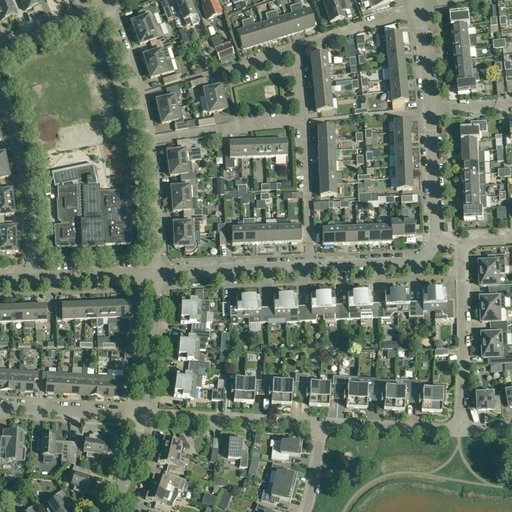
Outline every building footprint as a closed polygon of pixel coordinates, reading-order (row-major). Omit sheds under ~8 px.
[(0,0),(0,20),(0,22),(9,18),(0,0)] [(0,0),(9,18),(17,15),(10,0),(0,0)] [(18,0),(24,12),(32,9),(28,0),(18,0)] [(28,0),(32,9),(40,5),(37,0),(28,0)] [(176,3),(183,21),(184,21),(186,26),(191,24),(192,27),(198,24),(199,21),(197,15),(195,16),(187,0),(179,0),(179,2),(176,3)] [(200,0),(204,7),(202,8),(207,21),(222,15),(218,3),(214,4),(212,0),(200,0)] [(350,11),(347,2),(346,0),(331,0),(332,2),(324,4),(330,23),(344,19),(342,13),(350,11)] [(359,0),(361,5),(368,3),(370,9),(393,1),(392,0),(359,0)] [(295,6),(303,32),(315,28),(309,9),(302,11),(300,4),(295,6)] [(291,36),(303,32),(295,6),(289,7),(291,15),(285,17),(291,36)] [(168,8),(163,10),(167,23),(173,20),(168,8)] [(137,15),(138,15),(139,14),(140,13),(142,19),(131,23),(132,26),(130,26),(133,35),(134,34),(134,35),(152,28),(159,26),(159,25),(157,26),(153,17),(152,14),(148,11),(144,11),(140,12),(137,15)] [(279,39),(291,36),(285,17),(278,19),(276,11),(271,13),(279,39)] [(267,43),(279,39),(271,13),(265,15),(267,22),(261,24),(267,43)] [(450,16),(451,27),(470,25),(469,14),(450,16)] [(247,21),(255,47),(267,43),(261,24),(254,26),(252,19),(247,21)] [(242,51),(255,47),(247,21),(241,22),(243,29),(236,32),(242,51)] [(470,26),(470,25),(451,27),(452,39),(469,37),(468,26),(470,26)] [(152,28),(134,35),(134,36),(136,45),(139,44),(139,46),(151,41),(153,47),(165,43),(163,37),(159,26),(152,28)] [(184,45),(189,43),(184,30),(179,32),(184,45)] [(385,47),(402,45),(401,34),(384,35),(385,47)] [(365,45),(364,36),(356,37),(357,45),(365,45)] [(469,37),(452,39),(454,50),(470,48),(477,47),(476,36),(469,37)] [(169,42),(165,43),(153,47),(155,53),(143,57),(144,59),(142,60),(145,68),(145,69),(164,63),(171,61),(167,49),(171,48),(169,42)] [(215,51),(219,61),(233,56),(229,45),(215,51)] [(402,45),(385,47),(387,58),(403,57),(402,45)] [(471,60),(470,48),(454,50),(455,62),(471,60)] [(311,67),(327,65),(326,54),(310,56),(311,67)] [(403,57),(387,58),(388,70),(404,68),(403,57)] [(456,73),(472,71),(471,60),(455,62),(456,73)] [(171,61),(164,63),(145,69),(147,78),(149,78),(150,80),(167,74),(167,73),(174,71),(171,61)] [(327,65),(311,67),(312,79),(328,77),(327,65)] [(389,81),(405,79),(404,68),(388,70),(389,81)] [(472,71),(456,73),(457,84),(476,83),(476,82),(479,82),(478,70),(472,71)] [(164,86),(180,81),(178,75),(162,80),(164,86)] [(328,77),(312,79),(313,90),(330,88),(328,77)] [(207,84),(206,78),(189,83),(191,89),(207,84)] [(405,79),(389,81),(390,93),(407,91),(405,79)] [(476,83),(457,84),(458,96),(477,94),(476,83)] [(157,113),(157,114),(176,109),(175,104),(179,103),(178,97),(181,96),(178,86),(165,90),(167,96),(168,96),(169,99),(156,102),(157,104),(154,104),(157,113)] [(204,97),(206,103),(225,99),(224,98),(225,98),(223,89),(221,89),(221,87),(199,92),(200,98),(204,97)] [(330,88),(313,90),(315,102),(331,100),(330,88)] [(407,91),(390,93),(391,104),(408,102),(407,91)] [(225,99),(206,103),(208,115),(226,111),(225,108),(228,108),(225,99)] [(331,100),(315,102),(316,113),(332,111),(331,100)] [(180,108),(176,109),(157,114),(158,114),(157,114),(159,123),(161,123),(161,125),(174,122),(175,125),(183,124),(180,108)] [(198,128),(215,125),(214,119),(197,122),(198,128)] [(410,133),(409,122),(393,122),(393,134),(410,133)] [(175,132),(188,130),(187,123),(174,126),(175,132)] [(471,123),(471,129),(461,130),(461,141),(480,141),(480,133),(487,133),(487,123),(471,123)] [(317,140),(334,139),(333,128),(317,128),(317,140)] [(410,145),(410,133),(393,134),(394,145),(410,145)] [(334,139),(317,140),(318,151),(334,151),(334,139)] [(191,151),(189,140),(176,142),(177,149),(178,149),(179,152),(166,154),(167,156),(165,156),(166,165),(167,165),(167,166),(186,163),(191,162),(201,160),(199,149),(191,151)] [(252,143),(252,159),(287,158),(286,141),(252,143)] [(461,141),(461,153),(478,152),(477,141),(480,141),(461,141)] [(235,169),(235,160),(241,160),(240,143),(228,144),(229,152),(224,153),(225,169),(235,169)] [(252,143),(240,143),(241,160),(252,159),(252,143)] [(410,156),(410,145),(394,145),(394,157),(410,156)] [(318,163),(335,162),(334,151),(318,151),(318,163)] [(462,164),(478,164),(485,163),(484,152),(478,152),(461,153),(462,164)] [(411,168),(410,156),(394,157),(395,168),(411,168)] [(183,182),(196,180),(195,174),(192,174),(191,162),(186,163),(167,166),(167,175),(169,175),(170,177),(182,176),(183,182)] [(319,174),(335,174),(335,162),(318,163),(319,174)] [(462,176),(485,175),(485,163),(478,164),(462,164),(462,176)] [(58,248),(81,247),(81,249),(105,249),(105,246),(128,245),(129,245),(130,244),(130,243),(131,243),(131,242),(130,223),(121,224),(121,220),(123,220),(124,220),(125,219),(126,218),(126,217),(126,198),(119,198),(118,198),(118,192),(99,193),(99,187),(96,187),(96,182),(92,165),(51,173),(54,187),(57,187),(58,201),(56,201),(57,220),(57,221),(58,221),(58,222),(59,222),(60,223),(63,222),(63,226),(54,226),(55,245),(55,246),(55,247),(56,247),(56,248),(57,248),(58,248)] [(0,179),(9,178),(8,176),(10,175),(8,166),(7,166),(0,167),(0,179)] [(411,179),(411,168),(395,168),(395,180),(411,179)] [(319,186),(335,185),(335,174),(319,174),(319,186)] [(463,187),(479,187),(486,186),(485,175),(462,176),(463,187)] [(411,179),(395,180),(396,192),(412,191),(411,179)] [(183,182),(183,188),(171,189),(171,191),(169,191),(170,200),(170,201),(190,199),(196,199),(198,199),(196,180),(183,182)] [(335,185),(319,186),(320,197),(336,197),(335,185)] [(463,187),(463,199),(480,198),(480,197),(479,187),(463,187)] [(0,192),(0,204),(13,203),(13,202),(14,202),(13,193),(11,194),(11,191),(0,192)] [(242,199),(242,193),(237,193),(224,193),(224,201),(232,201),(232,200),(238,199),(242,199)] [(480,198),(463,199),(464,210),(483,210),(483,209),(487,209),(486,197),(480,197),(480,198)] [(185,218),(202,217),(202,210),(197,211),(196,199),(190,199),(170,201),(170,211),(172,210),(173,213),(185,212),(185,218)] [(13,203),(0,204),(0,222),(2,223),(1,217),(13,215),(13,213),(15,213),(14,204),(13,203)] [(506,219),(506,209),(498,209),(499,220),(506,219)] [(483,210),(464,210),(464,222),(483,221),(483,210)] [(402,222),(403,238),(414,238),(413,222),(408,222),(407,212),(401,212),(402,222)] [(172,237),(192,237),(199,236),(199,224),(203,223),(202,217),(185,218),(185,224),(173,224),(173,227),(171,227),(172,236),(172,237)] [(277,221),(277,228),(278,244),(289,244),(288,227),(288,221),(277,221)] [(0,241),(16,241),(16,240),(17,231),(14,231),(14,229),(2,229),(2,223),(0,222),(0,241)] [(379,223),(379,228),(380,244),(391,244),(391,239),(390,222),(379,223)] [(391,239),(403,238),(402,222),(390,222),(391,239)] [(232,246),(243,246),(242,229),(242,223),(237,223),(237,229),(231,230),(232,246)] [(356,229),(357,245),(368,245),(368,228),(362,229),(361,223),(356,223),(356,229)] [(328,225),(328,230),(321,230),(322,246),(334,246),(333,230),(333,224),(329,224),(328,225)] [(300,227),(288,227),(289,244),(301,243),(300,227)] [(254,229),(255,245),(266,245),(265,228),(254,229)] [(277,228),(265,228),(266,245),(278,244),(277,228)] [(368,228),(368,245),(380,244),(379,228),(368,228)] [(254,229),(242,229),(243,246),(255,245),(254,229)] [(345,229),(333,230),(334,246),(345,246),(345,229)] [(345,229),(345,246),(357,245),(356,229),(345,229)] [(197,247),(197,244),(199,243),(199,244),(200,244),(199,236),(192,237),(172,237),(172,246),(174,246),(174,248),(186,248),(186,255),(185,254),(184,253),(183,254),(187,255),(190,255),(194,254),(196,251),(197,247)] [(16,241),(0,241),(0,260),(3,260),(3,253),(15,253),(15,251),(17,250),(16,241)] [(478,267),(477,275),(498,275),(505,274),(504,256),(491,257),(492,263),(479,263),(479,268),(478,267)] [(493,293),(505,293),(511,292),(511,286),(499,287),(498,275),(477,275),(479,283),(480,283),(480,288),(493,287),(493,293)] [(423,312),(434,312),(433,289),(426,290),(426,291),(422,292),(422,305),(415,305),(416,318),(423,318),(423,312)] [(440,289),(433,289),(434,312),(441,311),(442,317),(446,317),(446,320),(453,320),(453,303),(446,304),(445,291),(440,291),(440,289)] [(397,313),(396,291),(389,291),(389,293),(384,293),(385,306),(378,306),(379,319),(388,319),(393,313),(397,313)] [(396,291),(397,313),(409,313),(409,318),(416,318),(415,305),(408,305),(408,292),(403,292),(403,291),(396,291)] [(341,321),(349,321),(360,320),(360,315),(359,292),(352,293),(352,294),(347,295),(348,308),(341,308),(341,321)] [(379,319),(378,306),(371,307),(371,294),(366,294),(366,292),(359,292),(360,315),(360,320),(372,320),(379,319)] [(506,298),(505,293),(493,293),(493,299),(481,299),(481,304),(479,304),(479,311),(500,311),(506,310),(506,298)] [(323,316),(322,294),(315,294),(315,296),(310,296),(311,309),(304,309),(304,322),(315,322),(316,316),(323,316)] [(322,294),(323,316),(323,322),(341,321),(341,308),(334,308),(334,295),(329,295),(329,294),(322,294)] [(285,318),(285,295),(278,296),(278,297),(273,297),(273,311),(267,311),(267,324),(286,323),(285,318)] [(304,322),(304,309),(297,310),(296,296),(292,297),(292,295),(285,295),(285,318),(286,323),(293,323),(304,322)] [(267,324),(267,311),(260,311),(259,298),(255,298),(255,296),(247,297),(248,319),(249,324),(260,324),(267,324)] [(237,319),(248,319),(247,297),(240,297),(240,299),(236,299),(236,312),(229,312),(230,325),(237,325),(237,319)] [(179,313),(207,314),(209,314),(209,302),(190,301),(190,300),(189,299),(187,299),(186,299),(184,299),(183,300),(183,301),(181,301),(181,306),(179,306),(179,313)] [(119,320),(119,303),(107,304),(108,320),(108,326),(119,326),(119,320)] [(130,303),(119,303),(119,320),(131,319),(130,303)] [(62,322),(73,321),(73,305),(66,306),(66,304),(55,304),(56,322),(62,322)] [(96,321),(96,304),(84,305),(85,321),(91,321),(91,327),(93,328),(96,328),(96,327),(96,321)] [(107,304),(96,304),(96,327),(103,326),(103,320),(108,320),(107,304)] [(85,321),(84,305),(73,305),(73,321),(73,327),(77,327),(80,324),(80,321),(85,321)] [(46,306),(34,307),(35,323),(47,322),(46,306)] [(23,307),(11,308),(12,324),(23,323),(23,307)] [(35,323),(34,307),(23,307),(23,323),(35,323)] [(12,324),(11,308),(0,308),(0,314),(0,324),(12,324)] [(506,310),(500,311),(479,311),(480,319),(481,319),(482,324),(494,323),(494,329),(507,328),(507,322),(506,310)] [(193,325),(193,332),(206,333),(206,325),(207,314),(179,313),(178,320),(180,320),(180,324),(193,325)] [(501,347),(508,346),(507,328),(494,329),(494,335),(482,335),(482,340),(481,339),(480,348),(501,347)] [(206,333),(193,332),(192,339),(179,338),(179,342),(177,342),(177,349),(199,351),(205,351),(205,344),(207,344),(207,340),(209,340),(209,333),(206,333)] [(496,365),(508,364),(508,346),(501,347),(480,348),(481,355),(483,355),(483,360),(495,359),(496,365)] [(199,351),(177,349),(176,356),(178,356),(177,361),(191,362),(190,369),(203,370),(207,371),(207,370),(209,370),(210,362),(205,362),(205,358),(199,353),(199,351)] [(9,371),(8,391),(20,392),(22,372),(24,372),(24,366),(19,366),(19,371),(9,371)] [(62,369),(57,368),(57,374),(59,374),(58,394),(70,395),(72,375),(62,374),(62,369)] [(203,370),(190,369),(189,376),(176,374),(176,379),(174,379),(173,386),(195,389),(197,377),(206,378),(207,371),(203,370)] [(0,390),(8,391),(9,371),(0,370),(0,390)] [(83,396),(96,397),(97,376),(87,376),(87,370),(82,370),(82,375),(84,376),(83,396)] [(22,372),(20,392),(33,393),(34,380),(38,380),(38,373),(24,372),(22,372)] [(96,397),(109,397),(110,377),(112,377),(112,372),(107,372),(107,377),(97,376),(96,397)] [(122,378),(112,377),(110,377),(109,397),(121,398),(122,386),(126,386),(127,372),(123,372),(122,378)] [(45,394),(58,394),(59,374),(57,374),(42,373),(42,381),(46,381),(45,394)] [(70,395),(83,396),(84,376),(82,375),(72,375),(70,395)] [(235,375),(234,380),(225,380),(224,395),(225,395),(225,393),(231,393),(231,395),(234,395),(233,403),(243,403),(244,381),(245,376),(235,375)] [(294,396),(300,397),(301,376),(295,375),(295,384),(282,383),(281,405),(291,406),(291,398),(294,398),(294,396)] [(308,407),(318,407),(319,385),(307,384),(307,376),(301,376),(300,397),(306,397),(306,399),(309,399),(308,407)] [(332,386),(319,385),(318,407),(328,408),(329,400),(331,400),(332,398),(338,399),(339,378),(333,377),(332,386)] [(357,387),(357,379),(339,378),(338,399),(344,399),(344,401),(346,401),(346,409),(356,409),(357,387)] [(369,400),(375,401),(376,388),(376,380),(357,379),(357,387),(356,409),(366,410),(366,402),(369,402),(369,400)] [(257,394),(262,395),(263,382),(244,381),(243,403),(253,404),(253,396),(257,396),(257,394)] [(395,381),(395,389),(393,411),(403,412),(404,404),(406,404),(407,402),(413,403),(414,382),(395,381)] [(282,383),(263,382),(262,395),(269,395),(268,397),(271,397),(271,405),(281,405),(282,383)] [(421,413),(431,413),(432,391),(419,390),(420,382),(414,382),(413,403),(419,403),(419,405),(421,405),(421,413)] [(432,385),(432,391),(431,413),(441,414),(441,406),(444,406),(446,385),(432,385)] [(194,400),(195,389),(173,386),(172,393),(174,393),(173,398),(194,400)] [(381,403),(384,403),(383,411),(393,411),(395,389),(376,388),(375,401),(381,401),(381,403)] [(211,401),(223,402),(224,389),(217,389),(217,390),(212,390),(211,401)] [(493,396),(478,396),(478,412),(490,412),(496,414),(502,415),(502,397),(493,398),(493,396)] [(0,461),(24,463),(25,449),(23,449),(24,433),(14,432),(14,434),(2,433),(2,440),(0,440),(0,461)] [(53,457),(53,455),(61,455),(61,462),(67,464),(68,458),(69,445),(62,444),(62,446),(54,446),(54,438),(51,438),(51,434),(45,434),(45,438),(42,437),(42,442),(38,442),(37,451),(41,452),(41,456),(53,457)] [(85,441),(85,443),(74,441),(74,445),(69,445),(68,458),(67,464),(75,467),(76,450),(83,450),(83,451),(83,453),(87,454),(87,458),(96,459),(97,456),(101,456),(102,453),(106,454),(107,448),(103,447),(104,445),(100,444),(101,439),(99,439),(96,435),(92,437),(90,437),(89,442),(85,441)] [(162,452),(181,456),(183,450),(189,451),(189,448),(182,437),(176,440),(177,442),(176,442),(170,441),(170,440),(163,439),(162,445),(163,445),(162,452)] [(247,455),(241,454),(241,440),(238,440),(238,438),(226,437),(226,446),(228,446),(227,460),(240,460),(240,468),(239,468),(239,469),(247,469),(247,455)] [(270,461),(285,463),(286,456),(300,458),(300,454),(303,454),(304,443),(295,442),(295,444),(282,442),(276,442),(275,449),(273,449),(273,448),(272,448),(270,461)] [(261,451),(253,450),(252,458),(260,459),(261,451)] [(181,456),(162,452),(160,458),(158,458),(157,464),(164,466),(164,465),(170,466),(169,472),(183,476),(185,465),(180,463),(181,456)] [(256,475),(259,461),(252,459),(249,473),(256,475)] [(277,474),(274,486),(295,491),(298,482),(295,482),(296,478),(282,475),(284,468),(272,465),(270,473),(271,473),(271,472),(277,474)] [(89,473),(91,473),(74,467),(70,478),(73,479),(71,486),(75,487),(74,491),(83,494),(84,491),(89,492),(90,489),(93,491),(95,485),(92,484),(93,481),(87,479),(89,473)] [(182,492),(185,482),(168,476),(166,481),(160,479),(153,476),(151,482),(153,482),(151,489),(170,495),(175,497),(177,498),(177,491),(178,491),(182,492)] [(293,500),(295,491),(274,486),(268,484),(266,493),(264,492),(263,491),(261,502),(275,506),(276,500),(290,503),(291,499),(293,500)] [(170,495),(151,489),(148,495),(147,495),(145,501),(152,503),(152,502),(158,504),(156,510),(161,511),(170,511),(173,504),(177,498),(175,497),(170,495)] [(71,506),(71,507),(72,507),(62,491),(51,498),(53,501),(48,505),(50,509),(47,511),(66,511),(65,509),(71,506)] [(216,498),(205,494),(202,504),(213,508),(216,498)] [(223,494),(220,501),(227,503),(230,497),(223,494)]
